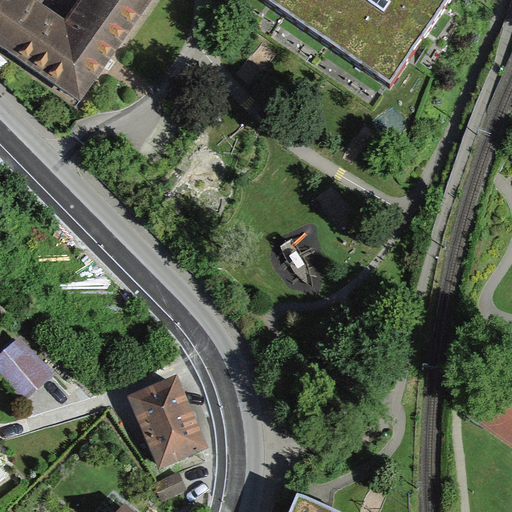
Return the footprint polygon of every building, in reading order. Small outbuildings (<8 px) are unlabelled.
[(0,0),(0,44),(86,106),(160,4),(154,0),(0,0)] [(263,0),(391,89),(452,0),(263,0)] [(0,374),(27,404),(55,377),(23,342),(0,363),(0,374)] [(154,470),(200,450),(171,384),(125,404),(154,470)] [(0,481),(10,474),(0,461),(0,481)]
